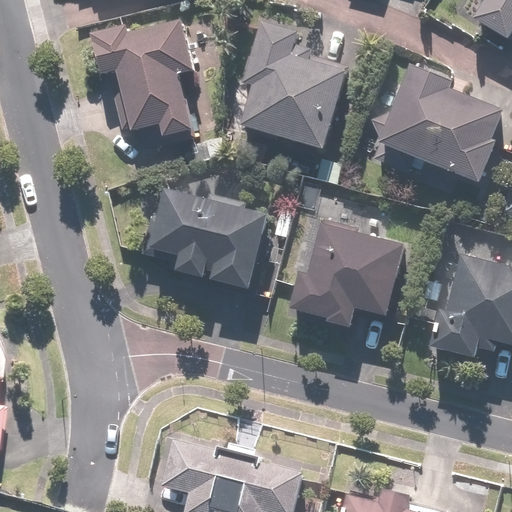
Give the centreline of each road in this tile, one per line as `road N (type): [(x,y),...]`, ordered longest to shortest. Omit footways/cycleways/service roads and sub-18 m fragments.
road 1 (residential): [(511,436),(209,359),(158,356),(94,366)]
road 2 (residential): [(2,0),(94,366)]
road 3 (residential): [(94,366),(99,399),(79,508)]
